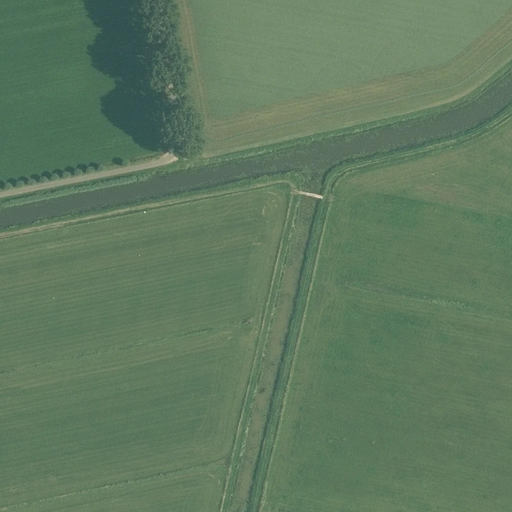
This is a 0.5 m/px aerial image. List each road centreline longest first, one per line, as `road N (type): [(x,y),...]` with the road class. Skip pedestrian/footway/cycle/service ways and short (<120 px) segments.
road 1 (track): [(177,145),(203,155),(439,103),(511,55)]
road 2 (unclassified): [(0,194),(173,153),(179,130),(153,0)]
road 3 (track): [(294,191),(223,511)]
